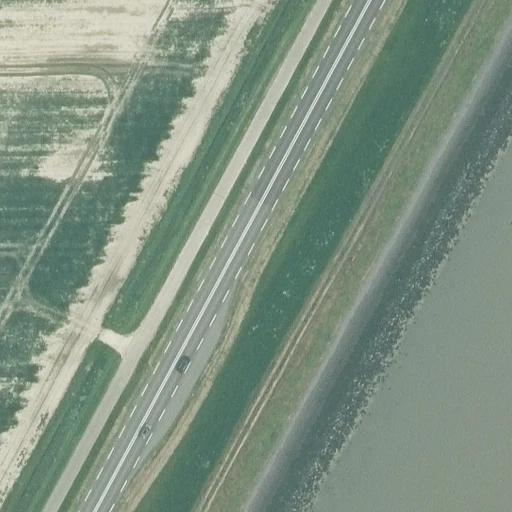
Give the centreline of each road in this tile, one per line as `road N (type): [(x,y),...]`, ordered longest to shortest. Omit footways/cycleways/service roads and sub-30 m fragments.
road 1 (track): [(482,0),(204,511)]
road 2 (primary): [(97,511),(372,0)]
road 3 (unclassified): [(324,0),(49,511)]
